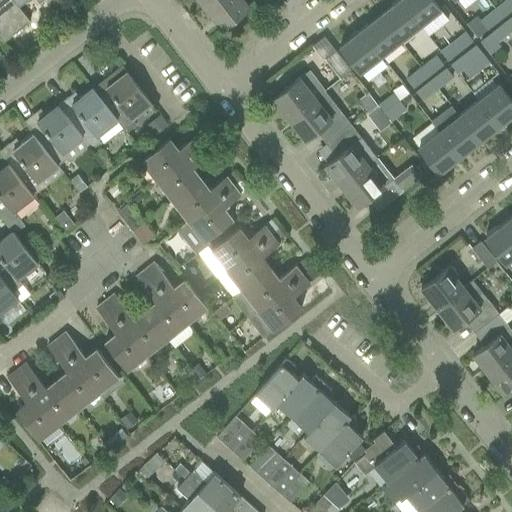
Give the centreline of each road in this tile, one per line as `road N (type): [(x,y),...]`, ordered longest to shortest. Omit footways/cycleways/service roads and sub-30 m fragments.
road 1 (residential): [(370,276),(223,87)]
road 2 (residential): [(511,448),(370,276)]
road 3 (residential): [(0,361),(89,289),(106,228)]
road 4 (residential): [(370,276),(511,170)]
road 5 (residential): [(125,0),(0,100)]
road 6 (residential): [(223,87),(337,0)]
